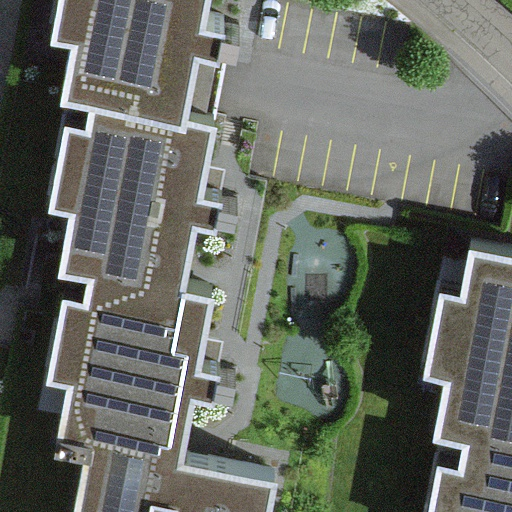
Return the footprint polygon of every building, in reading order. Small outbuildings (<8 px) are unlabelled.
[(65,75),(95,80),(186,96),(198,27),(222,31),(228,0),(225,0),(67,0),(64,16),(75,18),(65,75)] [(63,248),(91,253),(184,269),(213,101),(186,96),(95,80),(90,112),(77,110),(63,192),(73,194),(63,248)] [(469,425),(511,432),(511,240),(478,235),(469,281),(455,279),(441,360),(450,362),(439,420),(469,425)] [(90,432),(182,447),(213,274),(184,269),(91,253),(86,286),(76,284),(62,368),(70,369),(60,426),(90,432)] [(511,511),(511,432),(469,425),(464,455),(453,453),(441,511),(511,511)] [(268,511),(277,464),(182,447),(90,432),(76,511),(268,511)]
